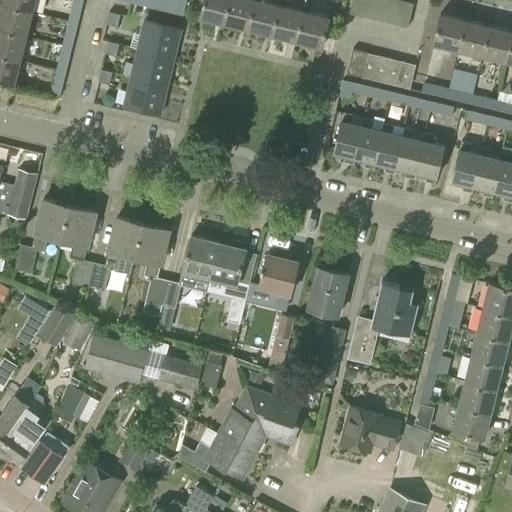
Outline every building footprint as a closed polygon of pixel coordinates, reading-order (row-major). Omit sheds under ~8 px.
[(32,12),(35,0),(3,0),(2,5),(32,12)] [(79,22),(84,0),(73,0),(69,20),(79,22)] [(160,9),(162,0),(149,0),(148,6),(160,9)] [(172,12),(174,0),(162,0),(160,9),(172,12)] [(184,14),(187,0),(174,0),(172,12),(184,14)] [(225,23),(230,0),(204,0),(200,17),(225,23)] [(249,29),(256,0),(230,0),(225,23),(249,29)] [(273,35),(281,5),(261,0),(256,0),(249,29),(273,35)] [(361,15),(365,0),(352,0),(350,13),(361,15)] [(373,18),(377,0),(365,0),(361,15),(373,18)] [(384,21),(389,0),(377,0),(373,18),(384,21)] [(396,24),(401,0),(400,0),(389,0),(384,21),(396,24)] [(401,0),(396,24),(407,27),(413,3),(401,0)] [(0,29),(26,36),(32,12),(2,5),(0,14),(0,29)] [(297,41),(305,11),(281,5),(273,35),(297,41)] [(120,13),(109,11),(107,23),(118,25),(120,13)] [(305,11),(297,41),(322,47),(330,17),(305,11)] [(458,49),(465,19),(441,13),(433,43),(458,49)] [(142,49),(174,56),(181,28),(145,19),(141,35),(145,35),(142,48),(142,49)] [(482,55),(489,25),(465,19),(458,49),(482,55)] [(73,46),(79,22),(69,20),(63,44),(73,46)] [(506,61),(511,38),(511,30),(489,25),(482,55),(506,61)] [(0,55),(20,60),(26,36),(0,29),(0,55)] [(116,55),(119,43),(108,40),(105,52),(116,55)] [(67,70),(73,46),(63,44),(57,68),(67,70)] [(142,49),(142,48),(138,48),(135,63),(138,64),(135,76),(135,77),(167,85),(174,56),(142,49)] [(361,76),(367,52),(352,48),(347,73),(361,76)] [(373,79),(379,55),(367,52),(361,76),(373,79)] [(0,81),(14,85),(20,60),(0,55),(0,81)] [(386,82),(392,58),(379,55),(373,79),(386,82)] [(398,85),(404,61),(392,58),(386,82),(398,85)] [(409,88),(412,78),(415,63),(404,61),(398,85),(409,88)] [(61,95),(67,70),(57,68),(51,92),(61,95)] [(110,83),(112,71),(101,69),(98,81),(110,83)] [(135,77),(135,76),(132,76),(128,91),(131,92),(128,105),(125,104),(124,105),(160,114),(167,85),(135,77)] [(440,95),(442,86),(412,78),(409,88),(440,95)] [(363,93),(365,84),(343,79),(341,88),(363,93)] [(385,99),(387,89),(365,84),(363,93),(385,99)] [(469,102),(472,93),(442,86),(440,95),(469,102)] [(407,104),(409,95),(387,89),(385,99),(407,104)] [(499,110),(501,100),(472,93),(469,102),(499,110)] [(428,109),(431,100),(409,95),(407,104),(428,109)] [(431,100),(428,109),(451,115),(453,105),(431,100)] [(511,112),(511,102),(501,100),(499,110),(511,112)] [(487,124),(490,114),(469,110),(467,119),(487,124)] [(355,157),(362,125),(352,122),(354,114),(344,112),(334,152),(345,154),(343,161),(354,163),(355,157)] [(508,129),(510,119),(490,114),(487,124),(508,129)] [(383,130),(382,130),(372,127),(374,119),(365,117),(363,125),(362,125),(355,157),(365,159),(364,166),(374,168),(376,162),(375,162),(383,130)] [(396,167),(403,135),(393,132),(395,124),(384,122),(382,130),(383,130),(375,162),(376,162),(386,164),(384,171),(394,173),(396,167)] [(416,172),(424,140),(413,137),(415,129),(405,127),(403,135),(396,167),(406,169),(404,176),(415,178),(416,172)] [(435,183),(444,145),(433,142),(435,134),(426,131),(424,140),(416,172),(426,174),(425,181),(435,183)] [(480,153),(470,151),(472,143),(462,140),(452,180),(463,183),(462,189),(472,192),(474,185),(473,185),(480,153)] [(501,158),(500,158),(490,156),(492,148),(482,145),(480,153),(473,185),(474,185),(483,188),(482,194),(492,197),(494,190),(493,190),(501,158)] [(511,160),(510,161),(511,152),(502,150),(500,158),(501,158),(493,190),(494,190),(504,193),(502,199),(511,201),(511,160)] [(38,172),(19,168),(19,169),(15,184),(16,185),(14,192),(32,196),(38,172)] [(15,184),(0,180),(0,211),(27,218),(32,196),(14,192),(16,185),(15,184)] [(61,238),(69,205),(43,198),(32,246),(21,243),(15,267),(31,271),(37,248),(45,249),(48,235),(61,238)] [(89,285),(95,262),(84,259),(95,211),(69,205),(61,238),(73,241),(70,256),(77,257),(72,281),(89,285)] [(135,256),(143,223),(117,217),(105,264),(95,262),(89,285),(104,289),(110,265),(116,267),(116,269),(130,273),(134,256),(135,256)] [(162,303),(168,279),(156,276),(160,262),(161,262),(169,229),(143,223),(135,256),(147,259),(144,274),(151,275),(145,299),(162,303)] [(210,277),(219,241),(191,235),(183,270),(182,270),(179,282),(168,279),(162,303),(164,303),(158,327),(169,330),(180,284),(193,287),(196,274),(210,277)] [(210,277),(224,280),(221,294),(233,297),(227,319),(240,322),(249,283),(238,280),(246,248),(245,248),(246,243),(231,239),(230,244),(219,241),(210,277)] [(290,294),(298,261),(267,253),(259,286),(276,290),(272,306),(285,309),(289,293),(290,294)] [(338,315),(349,273),(318,265),(307,307),(338,315)] [(454,300),(461,275),(451,273),(445,298),(454,300)] [(411,301),(414,289),(381,281),(380,288),(382,288),(381,295),(378,294),(371,325),(411,334),(419,303),(411,301)] [(483,306),(511,313),(511,287),(489,282),(483,306)] [(42,323),(50,309),(25,294),(17,307),(42,323)] [(448,324),(454,300),(445,298),(439,322),(448,324)] [(57,344),(75,316),(56,304),(38,332),(57,344)] [(509,339),(511,326),(511,313),(483,306),(477,331),(509,339)] [(81,349),(94,321),(77,313),(64,341),(81,349)] [(289,337),(294,316),(281,313),(276,334),(289,337)] [(448,325),(448,324),(439,322),(433,346),(442,348),(443,347),(452,349),(458,327),(448,325)] [(333,383),(346,328),(332,325),(323,360),(312,357),(308,377),(333,383)] [(503,363),(509,339),(477,331),(471,355),(503,363)] [(370,363),(376,338),(353,332),(347,358),(370,363)] [(149,348),(94,333),(84,366),(139,382),(142,372),(158,376),(157,377),(195,388),(202,363),(166,353),(168,347),(150,342),(149,348)] [(436,372),(442,348),(433,346),(427,370),(436,372)] [(497,388),(503,363),(471,355),(465,380),(497,388)] [(0,388),(2,389),(17,364),(4,356),(0,362),(0,388)] [(215,386),(222,364),(207,359),(201,382),(215,386)] [(430,396),(436,372),(427,370),(421,394),(430,396)] [(491,412),(497,388),(465,380),(459,403),(459,405),(491,412)] [(86,391),(69,383),(57,407),(74,415),(86,391)] [(9,430),(27,406),(40,388),(34,384),(26,395),(19,390),(0,416),(0,448),(11,432),(9,430)] [(259,434),(265,432),(248,386),(235,410),(232,408),(219,433),(256,453),(262,441),(259,434)] [(248,386),(265,432),(271,429),(273,437),(292,443),(299,424),(294,422),(301,402),(274,392),(273,395),(248,386)] [(424,421),(430,396),(421,394),(415,419),(424,421)] [(459,405),(459,403),(449,401),(446,412),(456,414),(453,429),(456,430),(453,438),(477,447),(480,436),(485,437),(491,412),(459,405)] [(11,432),(0,448),(0,449),(19,463),(45,426),(36,419),(39,415),(27,406),(9,430),(11,432)] [(394,448),(401,422),(379,416),(380,414),(351,406),(342,443),(370,450),(372,442),(394,448)] [(422,452),(429,428),(408,422),(401,445),(422,452)] [(44,481),(69,446),(47,430),(22,465),(44,481)] [(243,477),(256,453),(219,433),(212,447),(200,440),(194,451),(243,477)] [(148,473),(160,452),(149,447),(150,445),(133,435),(119,460),(136,469),(138,467),(148,473)] [(79,511),(103,511),(122,481),(86,459),(61,501),(79,511)] [(202,511),(213,495),(196,485),(185,503),(174,497),(166,510),(157,504),(151,511),(202,511)] [(420,511),(425,504),(391,488),(379,511),(420,511)]
